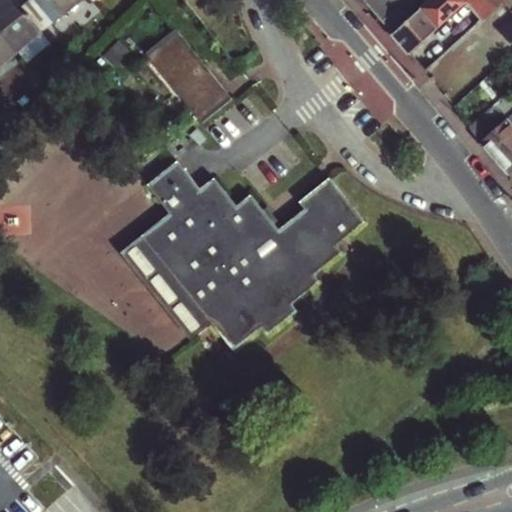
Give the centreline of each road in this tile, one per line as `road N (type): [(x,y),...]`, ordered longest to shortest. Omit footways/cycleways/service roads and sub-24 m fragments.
road 1 (residential): [(315,0),(511,239)]
road 2 (unknown): [(315,99),(239,157),(182,154),(156,174)]
